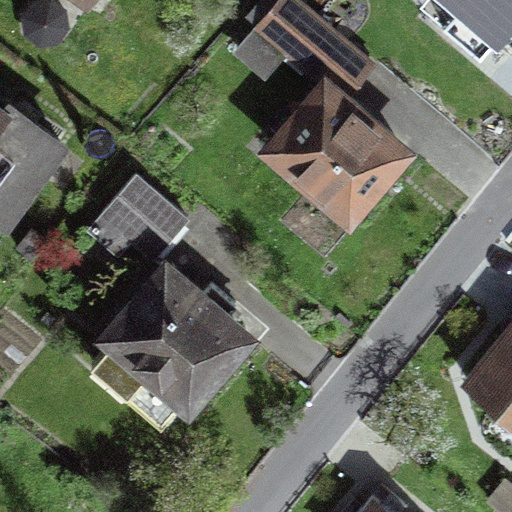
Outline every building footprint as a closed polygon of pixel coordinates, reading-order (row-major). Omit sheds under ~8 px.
[(97,0),(111,11),(119,0),(97,0)] [(329,215),(395,139),(330,82),(351,57),(285,0),(248,0),(228,23),(279,67),(227,126),(329,215)] [(511,0),(444,0),(488,36),(511,7),(511,0)] [(0,163),(43,105),(0,74),(0,163)] [(180,397),(249,316),(150,232),(81,313),(180,397)] [(448,369),(511,412),(511,301),(500,293),(448,369)] [(398,511),(356,474),(322,511),(398,511)]
